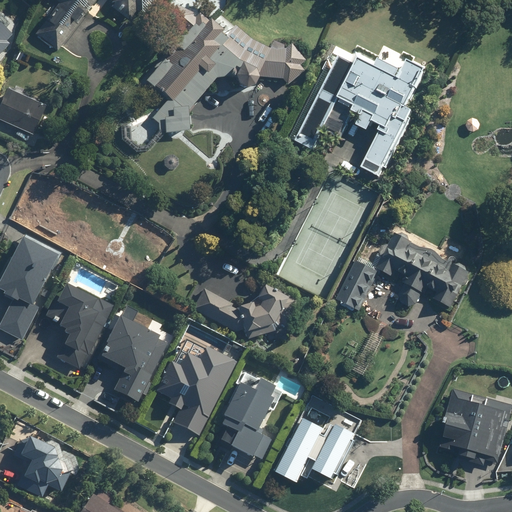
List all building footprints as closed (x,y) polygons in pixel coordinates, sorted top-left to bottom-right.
[(57,0),(60,2),(36,34),(58,51),(97,0),(114,0),(110,6),(128,20),(136,10),(143,15),(154,0),(57,0)] [(191,129),(189,111),(213,82),(215,92),(232,89),(230,75),(238,74),(240,83),(249,87),(257,84),(261,76),(283,78),(289,84),(306,70),(301,64),(306,59),(293,43),(286,49),(284,48),(285,45),(275,40),(271,47),(269,47),(252,38),(235,24),(229,32),(205,13),(200,18),(180,1),(158,28),(178,45),(149,81),(173,101),(168,101),(153,117),(165,128),(166,132),(191,129)] [(0,54),(10,43),(7,40),(13,34),(0,21),(0,54)] [(125,57),(118,52),(107,65),(113,71),(125,57)] [(403,76),(363,56),(359,63),(343,55),(300,141),(317,150),(327,130),(342,138),(356,110),(365,114),(361,124),(372,129),(377,120),(386,124),(365,166),(383,175),(416,108),(410,106),(430,66),(412,58),(403,76)] [(0,106),(0,119),(34,135),(47,106),(8,88),(0,106)] [(398,231),(378,268),(395,277),(400,268),(409,273),(404,282),(406,283),(401,294),(402,302),(413,307),(418,305),(425,293),(427,294),(432,285),(441,290),(436,298),(452,307),(471,271),(455,262),(451,271),(410,249),(415,241),(398,231)] [(0,325),(0,328),(23,340),(40,306),(34,303),(59,255),(31,240),(26,250),(19,246),(0,282),(0,287),(15,296),(0,325)] [(381,272),(359,261),(340,299),(362,310),(381,272)] [(90,355),(115,306),(68,282),(60,298),(56,296),(46,317),(68,328),(66,332),(70,333),(58,357),(80,368),(87,354),(90,355)] [(193,308),(237,332),(246,329),(248,338),(276,330),(282,324),(282,323),(288,326),(294,315),(290,312),(296,300),(266,284),(258,298),(263,301),(260,306),(256,307),(255,302),(239,306),(240,310),(232,306),(233,303),(205,288),(193,308)] [(161,335),(121,315),(98,359),(124,372),(115,389),(139,401),(168,343),(159,338),(161,335)] [(174,422),(201,435),(237,361),(207,346),(201,359),(188,353),(182,365),(173,361),(157,392),(172,399),(169,403),(180,409),(174,422)] [(221,440),(262,460),(273,438),(258,431),(269,408),(275,411),(285,390),(246,371),(221,421),(228,425),(221,440)] [(440,447),(501,463),(511,420),(511,404),(455,389),(440,447)] [(309,417),(281,472),(300,482),(304,475),(311,479),(317,468),(336,478),(359,432),(338,421),(330,436),(326,433),(329,428),(309,417)] [(21,440),(14,455),(29,461),(18,485),(43,497),(49,485),(63,491),(69,476),(61,473),(63,468),(60,458),(58,457),(59,454),(56,447),(32,436),(21,440)] [(80,511),(122,511),(94,493),(80,511)]
